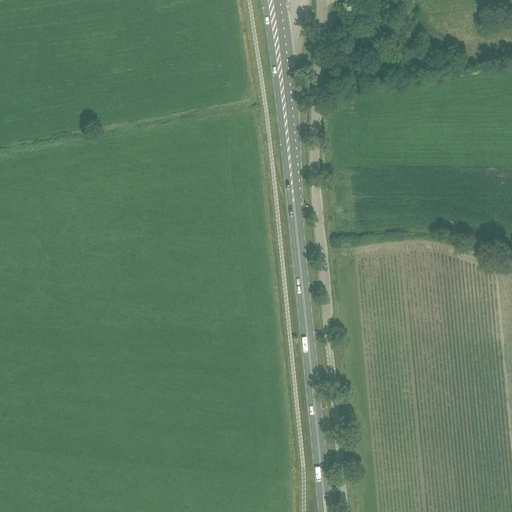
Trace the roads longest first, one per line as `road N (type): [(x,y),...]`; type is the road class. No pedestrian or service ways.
road 1 (primary): [(325,511),(269,0)]
road 2 (unclassified): [(327,308),(314,169),(321,0)]
